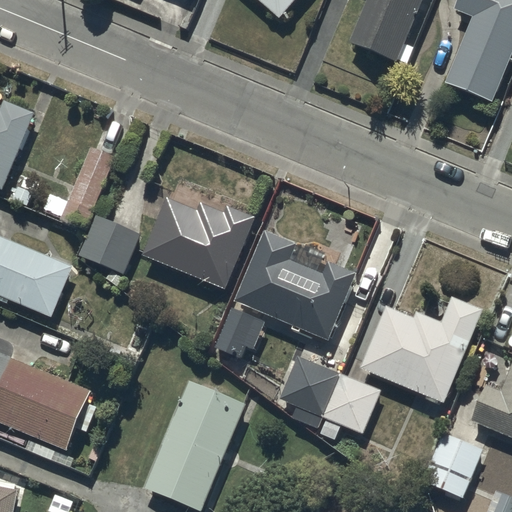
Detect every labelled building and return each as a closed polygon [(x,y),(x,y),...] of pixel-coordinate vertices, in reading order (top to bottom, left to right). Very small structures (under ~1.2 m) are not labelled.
[(263,0),(282,16),(295,0),(263,0)] [(345,0),(340,13),(359,20),(350,40),(399,61),(400,58),(406,61),(412,47),(406,45),(423,5),(427,6),(429,0),(345,0)] [(511,55),(511,0),(459,0),(456,8),(475,15),(449,80),(495,99),(511,55)] [(0,186),(5,189),(37,111),(7,99),(3,108),(0,106),(0,186)] [(89,228),(117,156),(92,146),(71,200),(52,193),(46,209),(65,217),(64,218),(89,228)] [(169,196),(145,253),(228,287),(258,216),(230,204),(227,211),(202,201),(199,208),(169,196)] [(142,233),(98,214),(82,254),(125,272),(142,233)] [(267,228),(236,300),(294,325),(292,328),(305,334),(307,329),(330,339),(358,272),(329,260),(324,272),(294,259),(301,242),(267,228)] [(0,299),(8,303),(10,299),(52,317),(74,264),(0,233),(0,299)] [(388,305),(363,366),(447,401),(485,308),(454,295),(443,321),(418,311),(416,316),(388,305)] [(268,319),(235,305),(218,346),(242,356),(247,343),(257,347),(268,319)] [(92,390),(0,350),(0,419),(68,448),(77,426),(87,430),(97,407),(87,403),(92,390)] [(382,389),(300,356),(282,397),(299,405),(294,417),(321,428),(325,417),(329,419),(323,434),(337,439),(343,424),(364,433),(382,389)] [(474,420),(511,435),(511,367),(503,389),(489,383),(474,420)] [(191,380),(149,486),(205,509),(248,404),(191,380)] [(433,461),(473,479),(485,448),(445,432),(433,461)] [(473,479),(433,461),(425,481),(465,497),(473,479)] [(0,511),(12,511),(19,484),(0,479),(0,511)] [(511,511),(511,494),(497,489),(488,511),(511,511)]
